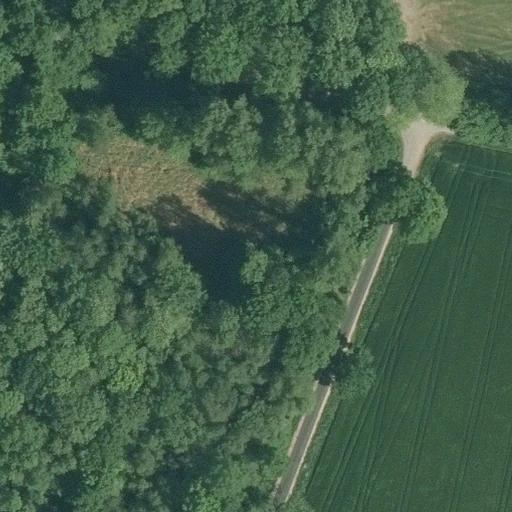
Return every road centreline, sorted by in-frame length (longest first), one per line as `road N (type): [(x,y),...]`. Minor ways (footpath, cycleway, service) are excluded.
road 1 (unclassified): [(0,24),(421,121)]
road 2 (unclassified): [(421,121),(279,511)]
